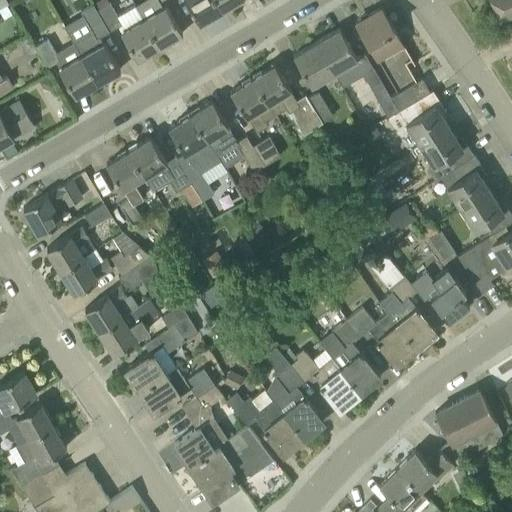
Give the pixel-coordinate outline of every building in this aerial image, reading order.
[(166,5),(161,7),(158,1),(160,0),(142,0),(136,4),(160,46),(182,33),(166,5)] [(186,0),(199,23),(221,10),(215,0),(186,0)] [(215,0),(221,10),(239,0),(215,0)] [(511,0),(492,0),(502,19),(511,13),(511,0)] [(160,46),(136,4),(117,15),(109,2),(96,9),(109,30),(121,23),(124,28),(121,30),(137,59),(160,46)] [(8,5),(0,8),(0,13),(1,15),(11,10),(8,5)] [(381,7),(356,21),(377,58),(402,43),(381,7)] [(103,41),(102,41),(99,36),(109,30),(96,9),(83,17),(91,30),(73,41),(81,54),(97,83),(120,69),(103,41)] [(335,73),(358,59),(339,28),(316,41),(335,73)] [(46,67),(60,59),(47,38),(34,45),(46,67)] [(312,86),(335,73),(316,41),(293,54),(312,86)] [(97,83),(81,54),(58,67),(75,96),(97,83)] [(369,61),(359,67),(373,91),(383,85),(369,61)] [(275,114),(286,107),(288,111),(289,110),(303,133),(323,121),(308,97),(305,93),(295,99),(289,90),(290,89),(274,63),(251,77),(275,114)] [(42,87),(49,89),(55,86),(49,75),(39,81),(42,87)] [(7,76),(0,79),(0,93),(12,87),(7,76)] [(267,124),(264,120),(275,114),(251,77),(230,91),(246,116),(247,115),(257,130),(267,124)] [(399,110),(433,90),(432,89),(429,90),(421,77),(390,95),(399,110)] [(440,101),(433,90),(399,110),(406,122),(420,143),(449,125),(436,104),(440,101)] [(308,97),(323,121),(333,115),(318,91),(308,97)] [(265,164),(252,144),(252,145),(246,134),(236,140),(227,126),(228,125),(212,99),(190,113),(219,160),(223,165),(242,152),(253,171),(265,164)] [(0,110),(0,143),(13,136),(8,127),(28,116),(19,100),(0,110)] [(185,152),(187,155),(178,161),(190,181),(202,199),(213,192),(201,172),(219,160),(190,113),(168,127),(184,153),(185,152)] [(375,124),(367,128),(363,131),(369,142),(381,135),(375,124)] [(420,143),(432,163),(427,166),(435,178),(440,175),(473,154),(467,143),(462,146),(449,125),(420,143)] [(252,144),(265,164),(280,154),(269,135),(252,144)] [(175,191),(181,187),(190,181),(178,161),(175,156),(166,162),(150,136),(128,149),(144,175),(154,190),(168,180),(175,191)] [(12,142),(2,148),(6,156),(17,151),(12,142)] [(123,188),(129,197),(120,203),(131,222),(142,216),(133,202),(142,197),(133,182),(144,175),(128,149),(106,163),(122,189),(123,188)] [(481,165),(480,164),(473,154),(440,175),(460,207),(489,189),(476,168),(481,165)] [(67,206),(81,197),(71,179),(56,187),(56,188),(46,194),(46,193),(23,207),(38,233),(61,219),(51,203),(61,197),(67,206)] [(493,232),(504,225),(511,219),(511,213),(508,207),(503,210),(489,189),(460,207),(474,229),(486,222),(493,232)] [(112,213),(104,202),(84,214),(91,225),(112,213)] [(414,217),(405,204),(385,217),(394,230),(414,217)] [(262,225),(251,231),(260,245),(270,238),(262,225)] [(504,225),(493,232),(458,254),(471,275),(482,291),(483,291),(479,286),(489,280),(492,285),(493,284),(489,278),(511,263),(511,228),(508,231),(504,225)] [(61,270),(84,255),(96,248),(82,226),(70,234),(69,233),(46,247),(61,270)] [(443,257),(454,250),(440,229),(429,236),(443,257)] [(121,274),(150,255),(123,230),(112,237),(120,249),(109,255),(121,274)] [(361,248),(365,246),(362,242),(363,242),(357,232),(352,236),(351,236),(357,245),(359,245),(361,248)] [(217,249),(199,261),(212,281),(230,270),(217,249)] [(417,305),(417,306),(409,296),(416,290),(387,254),(381,253),(369,263),(387,284),(387,285),(390,290),(378,299),(387,311),(416,347),(436,331),(419,309),(420,308),(417,305)] [(74,292),(113,268),(106,257),(90,266),(84,255),(61,270),(74,292)] [(150,255),(121,274),(118,276),(127,289),(149,274),(160,290),(168,284),(150,255)] [(464,290),(467,291),(446,264),(431,277),(439,288),(430,295),(450,320),(469,305),(458,292),(463,288),(464,290)] [(214,283),(203,291),(212,304),(224,296),(214,283)] [(120,285),(85,308),(99,330),(138,304),(130,293),(126,295),(120,285)] [(179,286),(177,291),(184,294),(187,289),(179,286)] [(195,291),(183,299),(187,306),(199,298),(195,291)] [(114,352),(135,338),(148,329),(144,322),(159,312),(149,297),(138,304),(99,330),(114,352)] [(161,315),(168,326),(187,314),(180,303),(161,315)] [(377,342),(378,341),(396,363),(416,347),(387,311),(375,321),(362,305),(347,317),(360,334),(368,328),(376,338),(375,339),(377,342)] [(161,343),(151,350),(147,353),(147,354),(125,369),(132,379),(133,379),(139,389),(138,389),(139,390),(176,365),(167,351),(185,340),(182,336),(196,329),(187,314),(168,326),(155,335),(161,343)] [(361,350),(360,351),(352,341),(360,334),(347,317),(330,330),(343,346),(331,356),(359,392),(380,376),(363,354),(363,353),(361,350)] [(287,390),(275,401),(283,412),(303,437),(304,436),(303,435),(312,427),(313,428),(324,420),(306,399),(307,398),(304,395),(303,396),(296,386),(304,379),(294,367),(290,362),(276,344),(264,354),(278,371),(274,374),(287,390)] [(321,386),(322,386),(339,408),(359,392),(331,356),(318,366),(303,347),(294,353),(297,356),(290,362),(294,367),(304,379),(312,373),(320,382),(319,383),(321,386)] [(196,397),(214,384),(203,367),(185,378),(176,365),(139,390),(140,391),(141,391),(147,401),(146,401),(154,412),(176,397),(177,398),(181,395),(179,393),(189,387),(196,397)] [(243,375),(230,368),(223,381),(237,388),(243,375)] [(0,410),(35,392),(23,370),(0,382),(0,410)] [(223,395),(214,384),(196,397),(182,406),(189,417),(209,404),(223,395)] [(501,429),(480,388),(435,412),(451,442),(452,442),(457,452),(501,429)] [(256,418),(263,428),(262,429),(265,432),(265,431),(283,453),(293,445),(292,444),(301,437),(302,437),(303,437),(283,412),(275,401),(272,397),(259,407),(249,395),(243,399),(236,391),(225,399),(246,425),(256,418)] [(17,443),(53,424),(41,401),(12,417),(7,408),(36,392),(35,392),(0,410),(0,432),(9,427),(17,443)] [(228,437),(213,416),(196,428),(174,443),(188,464),(228,437)] [(21,483),(46,469),(41,460),(66,447),(53,424),(17,443),(15,445),(24,460),(11,467),(21,483)] [(212,499),(240,481),(272,459),(259,441),(246,425),(228,437),(188,464),(212,499)] [(397,466),(419,489),(435,473),(439,477),(453,463),(438,448),(426,460),(415,449),(397,466)] [(39,511),(92,511),(93,511),(82,496),(100,484),(85,462),(54,482),(46,469),(21,483),(39,511)] [(382,511),(403,511),(406,509),(408,511),(410,511),(426,496),(419,489),(397,466),(379,484),(390,495),(378,508),(382,511)] [(468,476),(456,482),(462,492),(472,484),(468,476)] [(93,511),(110,500),(109,499),(100,484),(82,496),(93,511)] [(504,511),(496,495),(484,501),(489,511),(504,511)] [(359,509),(361,511),(375,511),(371,508),(375,504),(370,498),(359,509)]
